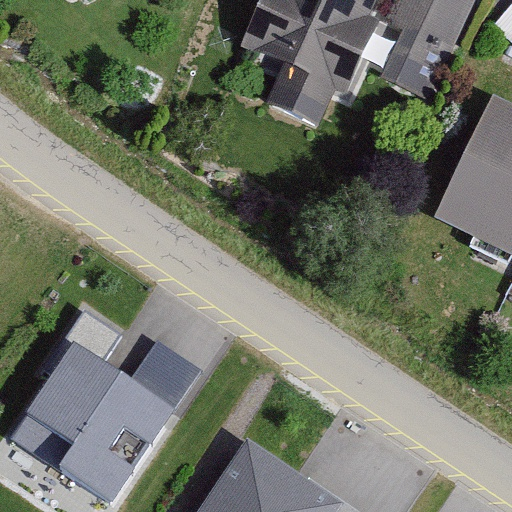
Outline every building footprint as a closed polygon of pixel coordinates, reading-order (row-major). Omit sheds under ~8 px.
[(367,27),(380,0),(265,0),(240,55),(282,75),(265,111),(316,135),(332,100),(343,105),(378,32),(367,27)] [(476,2),(471,0),(397,0),(384,29),(405,38),(395,62),(440,82),(476,2)] [(511,0),(509,0),(493,18),(511,35),(511,0)] [(435,229),(511,265),(511,119),(492,110),(435,229)] [(14,433),(113,502),(174,414),(75,345),(14,433)] [(201,511),(339,511),(343,507),(251,442),(201,511)]
